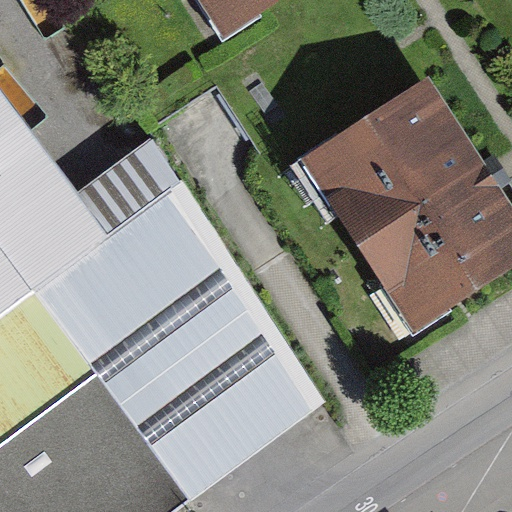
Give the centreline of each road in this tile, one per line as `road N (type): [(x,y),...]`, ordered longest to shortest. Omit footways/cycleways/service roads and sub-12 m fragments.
road 1 (unknown): [(384,477),(252,176),(255,138),(287,92),(317,89),(344,101),(422,237)]
road 2 (residential): [(511,396),(335,511)]
